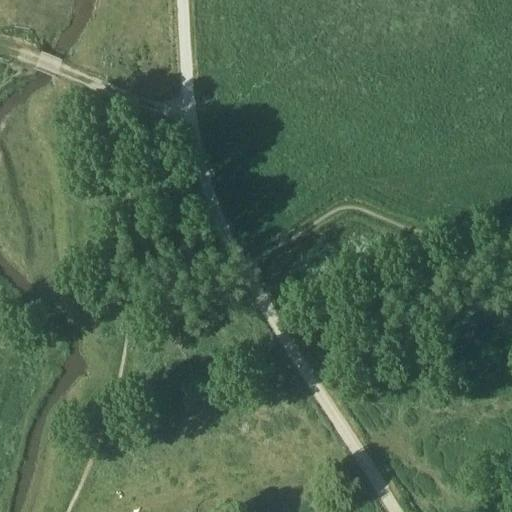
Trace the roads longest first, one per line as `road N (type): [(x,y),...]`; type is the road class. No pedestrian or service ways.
road 1 (track): [(394,511),(249,288),(245,270)]
road 2 (track): [(245,270),(209,198),(189,114),(185,0)]
road 3 (track): [(13,53),(150,108),(189,114)]
